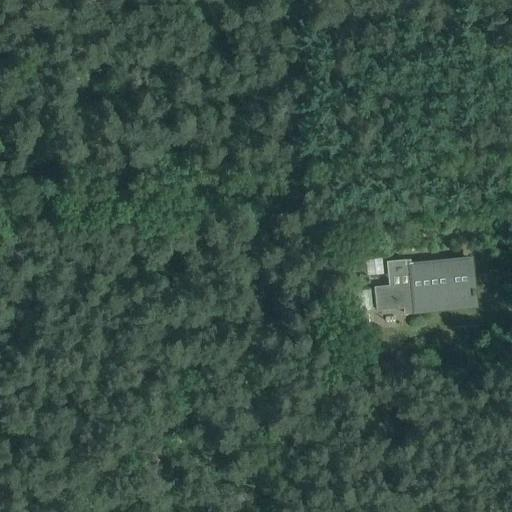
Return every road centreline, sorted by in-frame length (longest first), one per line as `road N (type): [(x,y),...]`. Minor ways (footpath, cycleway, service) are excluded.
road 1 (track): [(511,161),(0,193)]
road 2 (track): [(324,0),(320,173)]
